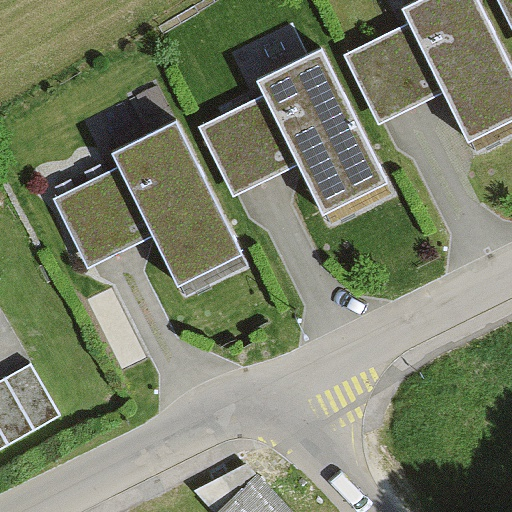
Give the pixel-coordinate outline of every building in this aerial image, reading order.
[(511,106),(511,49),(486,0),(411,0),(418,14),(349,49),(381,112),(447,78),(472,127),(511,106)] [(387,169),(321,39),(262,68),(272,87),(202,123),(234,187),(301,154),(325,200),(387,169)] [(177,109),(112,141),(120,158),(55,190),(88,258),(153,226),(179,277),(244,245),(177,109)] [(0,443),(59,410),(30,360),(0,376),(0,443)] [(214,507),(256,470),(246,459),(219,472),(193,485),(214,507)] [(293,511),(256,470),(214,507),(218,511),(293,511)]
